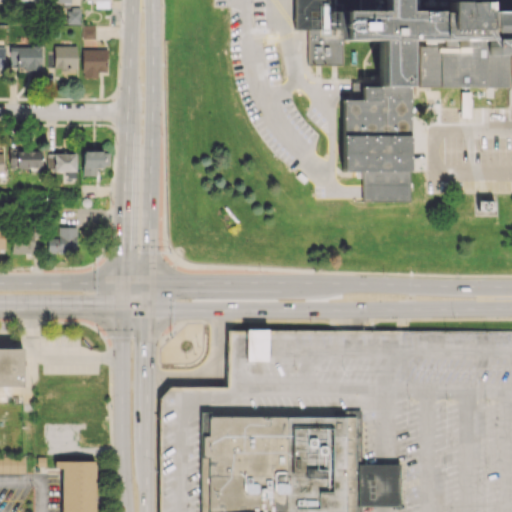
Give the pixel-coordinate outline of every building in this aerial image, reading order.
[(94,0),(94,8),(107,7),(106,0),(94,0)] [(293,0),(294,28),(306,28),(337,28),(337,13),(358,13),(358,0),(293,0)] [(511,0),(358,0),(358,13),(337,13),(337,28),(306,28),(306,65),(342,65),(342,37),(384,37),(384,86),(364,86),(364,100),(344,100),(344,170),(364,170),(364,199),(409,199),(409,37),(446,37),(446,48),(420,48),(420,85),(508,85),(508,37),(511,37),(511,0)] [(79,8),(65,8),(65,23),(79,23),(79,8)] [(91,25),(82,26),(82,38),(92,38),(91,25)] [(40,70),(40,46),(9,45),(9,67),(17,67),(17,70),(40,70)] [(75,67),(76,45),(53,45),(53,67),(75,67)] [(106,72),(106,49),(82,48),(81,77),(97,77),(97,71),(106,72)] [(469,117),(470,92),(460,92),(459,117),(469,117)] [(8,167),(15,167),(16,147),(9,147),(8,167)] [(17,168),(41,167),(41,149),(16,150),(17,168)] [(81,175),(95,176),(95,166),(108,167),(108,151),(82,150),(81,175)] [(53,171),(66,171),(66,178),(75,177),(75,153),(53,153),(53,171)] [(46,252),(75,252),(76,227),(57,226),(57,238),(47,238),(46,252)] [(32,254),(33,232),(12,231),(11,253),(32,254)] [(511,511),(160,511),(161,397),(169,389),(223,388),(228,385),(229,329),(351,330),(511,330),(511,511)] [(0,347),(0,386),(21,386),(22,347),(0,347)] [(25,472),(0,472),(0,455),(25,455),(25,472)] [(35,456),(35,466),(45,466),(45,456),(35,456)] [(53,460),(95,460),(95,511),(60,511),(61,468),(53,468),(53,460)]
